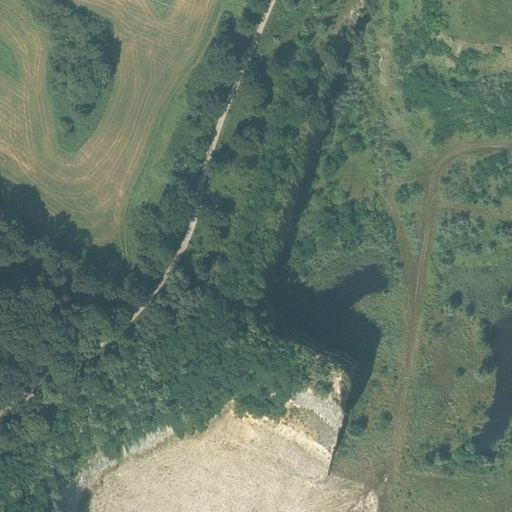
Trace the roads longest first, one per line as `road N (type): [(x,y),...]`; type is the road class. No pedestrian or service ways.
road 1 (track): [(511,148),(468,147),(438,165),(394,455),(377,511)]
road 2 (track): [(272,0),(210,146),(179,254),(138,310)]
road 3 (track): [(138,310),(0,415)]
